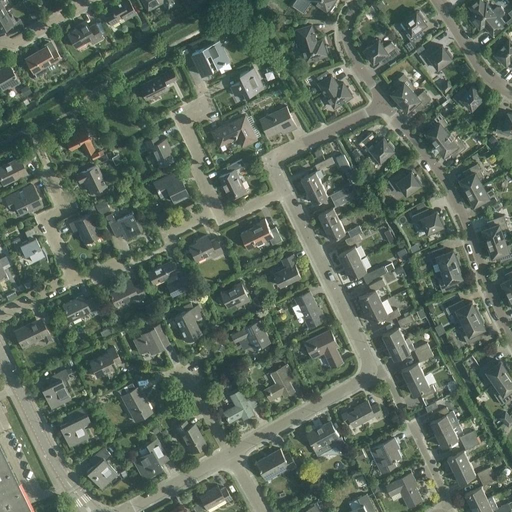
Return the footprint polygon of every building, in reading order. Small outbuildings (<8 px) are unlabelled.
[(0,0),(0,13),(6,10),(2,4),(8,1),(7,0),(0,0)] [(125,19),(136,13),(128,0),(126,0),(122,3),(120,0),(110,6),(111,8),(104,12),(111,24),(118,20),(118,18),(122,15),(125,19)] [(162,0),(168,10),(177,4),(174,0),(141,0),(147,9),(158,4),(157,2),(159,0),(162,0)] [(295,0),(292,4),(303,12),(312,0),(327,10),(328,9),(330,10),(334,4),(333,3),(334,0),(295,0)] [(476,0),(469,6),(474,12),(470,16),(471,17),(469,18),(474,25),(476,23),(480,28),(485,24),(493,34),(503,26),(501,24),(504,22),(500,17),(503,14),(504,10),(501,6),(497,6),(492,10),(486,2),(485,4),(481,0),(476,0)] [(385,5),(381,1),(376,5),(379,9),(385,5)] [(377,15),(370,5),(364,10),(367,14),(371,11),(374,17),(377,15)] [(6,10),(0,13),(0,29),(7,26),(10,31),(22,24),(19,18),(15,21),(12,15),(9,16),(6,10)] [(419,28),(426,23),(423,18),(424,17),(419,10),(418,11),(417,10),(403,20),(408,28),(404,31),(412,42),(423,33),(419,28)] [(92,43),(102,37),(94,23),(88,26),(85,20),(78,24),(79,27),(68,33),(76,47),(90,39),(92,43)] [(324,45),(322,39),(317,41),(311,24),(297,29),(307,61),(327,54),(326,53),(328,52),(326,45),(324,45)] [(370,57),(374,62),(381,57),(384,63),(399,52),(391,41),(384,46),(379,39),(378,40),(376,38),(372,42),(373,43),(364,49),(365,50),(364,51),(368,58),(370,57)] [(502,60),(506,65),(511,60),(511,61),(511,41),(509,39),(495,54),(496,55),(494,57),(500,62),(502,60)] [(202,75),(229,62),(219,40),(192,53),(202,75)] [(438,68),(452,58),(451,56),(453,55),(448,48),(446,50),(442,45),(436,50),(432,45),(421,53),(429,64),(433,61),(438,68)] [(25,58),(34,72),(36,76),(50,68),(47,64),(53,61),(55,63),(61,59),(55,48),(49,51),(46,46),(25,58)] [(11,86),(19,82),(9,64),(0,69),(0,84),(2,88),(10,84),(11,86)] [(243,80),(230,86),(235,95),(240,92),(243,98),(263,88),(253,67),(240,74),(243,80)] [(164,84),(176,78),(172,68),(160,74),(160,75),(139,85),(146,99),(166,89),(164,84)] [(397,98),(399,101),(412,90),(416,87),(403,73),(393,82),(397,87),(391,92),(392,93),(390,94),(395,100),(397,98)] [(334,107),(352,95),(351,94),(353,93),(348,86),(347,87),(343,82),(338,85),(331,74),(319,83),(334,107)] [(441,88),(446,93),(453,86),(448,81),(441,88)] [(466,102),(472,108),(484,96),(483,95),(484,93),(478,87),(477,89),(472,85),(467,91),(462,87),(452,97),(462,106),(466,102)] [(412,90),(399,101),(402,104),(400,106),(405,111),(407,110),(413,105),(417,110),(431,98),(423,90),(417,95),(412,90)] [(289,131),(297,127),(287,106),(260,118),(269,136),(287,127),(289,131)] [(510,130),(511,130),(511,112),(508,112),(505,120),(499,118),(495,131),(508,135),(510,130)] [(428,138),(433,145),(449,133),(444,127),(448,124),(440,113),(429,122),(432,127),(426,132),(429,137),(428,138)] [(242,145),(257,138),(245,115),(225,124),(218,127),(218,128),(213,130),(220,145),(238,136),(242,145)] [(85,154),(94,150),(84,128),(65,137),(71,151),(81,146),(85,154)] [(358,142),(362,147),(371,157),(375,154),(381,161),(394,149),(393,148),(395,147),(389,140),(387,142),(384,137),(379,141),(371,132),(358,142)] [(449,133),(433,145),(439,152),(440,151),(444,155),(451,150),(455,155),(466,147),(458,136),(454,139),(449,133)] [(156,135),(145,140),(148,147),(150,145),(159,165),(173,159),(167,147),(169,146),(165,138),(159,140),(156,135)] [(317,157),(324,153),(321,148),(314,152),(317,157)] [(23,164),(30,161),(24,149),(15,153),(17,158),(0,166),(0,176),(3,183),(27,172),(23,164)] [(102,149),(91,155),(93,159),(104,154),(102,149)] [(301,178),(307,189),(322,183),(319,177),(324,175),(321,168),(335,162),(332,156),(327,159),(315,164),(318,170),(316,171),(301,178)] [(227,166),(229,171),(219,176),(230,198),(246,191),(235,170),(245,165),(242,159),(227,166)] [(461,185),(465,193),(482,184),(479,177),(483,175),(477,163),(464,170),(467,175),(460,179),(463,185),(461,185)] [(96,165),(82,172),(76,174),(80,182),(86,180),(91,191),(106,184),(96,165)] [(173,201),(188,194),(182,182),(184,181),(178,170),(154,182),(160,196),(169,192),(173,201)] [(401,187),(406,194),(408,193),(409,195),(414,191),(413,190),(421,184),(420,183),(421,182),(416,175),(415,176),(411,171),(405,176),(401,170),(388,180),(396,191),(401,187)] [(322,183),(307,189),(313,203),(328,196),(322,183)] [(32,184),(18,191),(5,197),(9,206),(15,203),(20,213),(31,208),(32,210),(42,205),(32,184)] [(482,184),(465,193),(469,201),(471,200),(474,206),(482,202),(485,207),(499,200),(492,188),(486,191),(482,184)] [(330,194),(333,199),(346,193),(343,188),(330,194)] [(346,193),(333,199),(336,206),(354,197),(351,191),(346,194),(346,193)] [(319,214),(324,226),(339,219),(333,207),(319,214)] [(424,224),(427,232),(443,225),(443,224),(445,223),(441,215),(439,216),(437,210),(429,214),(426,208),(412,215),(417,227),(424,224)] [(84,241),(101,234),(90,212),(70,222),(73,230),(78,227),(84,241)] [(105,215),(106,217),(114,234),(121,230),(125,238),(142,230),(134,212),(115,220),(111,212),(105,215)] [(483,235),(486,243),(504,237),(501,230),(508,227),(504,215),(488,220),(491,226),(483,229),(485,234),(483,235)] [(272,244),(282,239),(276,226),(270,229),(265,218),(259,221),(261,223),(241,233),(248,248),(270,238),(272,244)] [(339,219),(324,226),(331,239),(345,232),(339,219)] [(348,230),(350,236),(358,232),(362,231),(359,225),(348,230)] [(358,232),(350,236),(345,239),(348,245),(362,239),(358,232)] [(213,257),(222,252),(215,238),(209,241),(206,234),(199,238),(200,240),(188,246),(195,260),(211,252),(213,257)] [(33,261),(45,255),(35,237),(22,243),(19,237),(12,240),(16,249),(21,247),(25,254),(28,253),(33,261)] [(504,237),(486,243),(488,252),(490,251),(492,257),(500,254),(502,260),(511,256),(511,244),(511,243),(506,244),(504,237)] [(343,261),(345,265),(361,257),(355,246),(339,253),(340,254),(339,255),(342,262),(343,261)] [(443,246),(428,251),(432,264),(439,262),(442,269),(460,263),(457,254),(455,255),(453,249),(445,252),(443,246)] [(281,285),(301,275),(294,263),(297,262),(293,253),(282,259),(286,267),(275,273),(281,285)] [(361,257),(345,265),(347,269),(346,270),(349,277),(350,276),(351,277),(367,270),(361,257)] [(172,294),(190,286),(185,275),(179,278),(170,261),(148,271),(153,282),(164,277),(172,294)] [(444,276),(438,279),(442,292),(457,286),(455,280),(463,277),(461,272),(463,271),(460,263),(442,269),(444,276)] [(366,282),(379,275),(376,269),(363,275),(366,282)] [(502,288),(506,296),(511,293),(511,269),(506,272),(509,278),(502,282),(504,287),(502,288)] [(359,297),(365,309),(382,301),(376,289),(386,284),(382,278),(369,285),(372,291),(359,297)] [(139,299),(145,296),(139,283),(133,286),(130,280),(119,285),(120,287),(109,292),(115,305),(137,294),(139,299)] [(242,304),(250,300),(241,283),(221,293),(228,306),(240,300),(242,304)] [(309,326),(325,318),(321,310),(319,311),(309,291),(295,298),(309,326)] [(91,316),(99,312),(92,297),(86,301),(83,294),(63,304),(70,320),(88,311),(91,316)] [(382,301),(365,309),(371,321),(384,315),(387,321),(400,314),(397,308),(393,310),(387,298),(382,301)] [(459,315),(463,322),(480,313),(476,305),(475,306),(472,301),(464,305),(461,299),(445,307),(448,313),(452,312),(455,317),(459,315)] [(199,304),(193,306),(174,316),(186,339),(201,332),(194,318),(204,314),(199,304)] [(414,320),(411,313),(398,320),(401,326),(414,320)] [(480,313),(463,322),(466,329),(462,331),(468,344),(480,337),(478,331),(485,328),(482,322),(484,321),(480,313)] [(43,336),(44,338),(47,343),(52,340),(45,325),(40,328),(36,320),(35,320),(26,325),(26,326),(23,327),(15,330),(14,330),(23,347),(23,346),(43,336)] [(235,341),(240,339),(242,343),(248,346),(252,344),(255,349),(270,341),(259,320),(243,327),(244,328),(232,334),(235,341)] [(155,350),(169,343),(159,323),(140,332),(141,334),(133,338),(140,352),(153,346),(155,350)] [(386,343),(388,346),(389,346),(404,338),(399,327),(383,335),(383,336),(382,336),(386,343)] [(332,366),(343,361),(335,346),(338,345),(330,329),(306,341),(313,357),(324,351),(332,366)] [(404,338),(389,346),(388,346),(390,351),(393,358),(394,357),(394,359),(410,351),(404,338)] [(414,349),(417,355),(430,349),(427,342),(414,349)] [(114,363),(120,360),(113,346),(107,349),(109,352),(89,361),(97,376),(116,367),(114,363)] [(430,349),(417,355),(420,361),(433,355),(430,349)] [(491,376),(495,383),(511,372),(506,364),(504,365),(501,360),(494,365),(490,360),(479,368),(486,379),(491,376)] [(401,370),(407,382),(424,374),(418,362),(401,370)] [(278,382),(268,388),(265,389),(270,398),(283,392),(285,395),(294,390),(288,380),(293,377),(287,364),(272,372),(278,382)] [(70,397),(66,387),(70,385),(66,378),(69,377),(66,369),(52,375),(55,381),(41,388),(50,406),(70,397)] [(511,372),(495,383),(500,389),(494,393),(502,404),(511,396),(511,391),(511,390),(511,389),(511,372)] [(424,374),(407,382),(413,394),(419,391),(422,397),(435,391),(432,385),(430,386),(424,374)] [(118,389),(121,395),(135,420),(151,411),(138,386),(132,389),(128,383),(118,389)] [(244,417),(253,413),(247,402),(253,399),(246,387),(231,395),(237,405),(225,412),(230,421),(242,414),(244,417)] [(358,408),(347,413),(346,412),(341,414),(347,424),(352,422),(354,426),(375,414),(377,418),(383,415),(377,403),(371,406),(368,400),(357,406),(358,408)] [(430,422),(435,434),(452,426),(447,414),(449,412),(446,406),(433,413),(436,419),(430,422)] [(88,434),(84,425),(91,421),(84,407),(70,413),(74,419),(60,426),(69,444),(88,434)] [(499,417),(504,421),(510,415),(505,411),(499,417)] [(190,452),(205,444),(194,423),(189,426),(186,420),(174,427),(177,433),(179,432),(190,452)] [(307,433),(315,448),(317,451),(329,445),(327,442),(339,435),(331,420),(307,433)] [(452,426),(435,434),(441,446),(458,438),(452,426)] [(460,436),(463,443),(477,436),(474,430),(460,436)] [(477,436),(463,443),(467,449),(480,443),(477,436)] [(139,449),(141,454),(134,458),(145,477),(162,468),(155,454),(163,450),(156,437),(146,443),(147,445),(139,449)] [(394,437),(376,446),(372,448),(383,471),(395,465),(393,460),(401,456),(395,445),(397,444),(394,437)] [(0,511),(31,511),(5,457),(0,446),(0,511)] [(98,461),(87,472),(100,486),(116,472),(104,458),(110,453),(104,447),(93,456),(98,461)] [(291,469),(297,466),(289,452),(284,454),(280,448),(256,461),(266,479),(290,466),(291,469)] [(447,458),(453,470),(470,462),(464,449),(447,458)] [(470,462),(453,470),(459,482),(476,473),(470,462)] [(478,472),(481,479),(494,472),(491,466),(478,472)] [(408,506),(422,499),(414,481),(416,480),(411,472),(395,480),(396,480),(386,485),(390,493),(400,488),(408,506)] [(494,472),(481,479),(484,485),(497,478),(494,472)] [(226,502),(232,499),(225,486),(219,489),(217,485),(199,495),(206,508),(224,498),(226,502)] [(465,494),(470,506),(488,497),(482,485),(465,494)] [(361,504),(346,511),(368,511),(367,509),(373,506),(367,493),(358,497),(361,504)] [(488,497),(470,506),(473,511),(488,511),(493,509),(488,497)] [(495,508),(496,511),(504,511),(511,509),(508,502),(495,508)]
